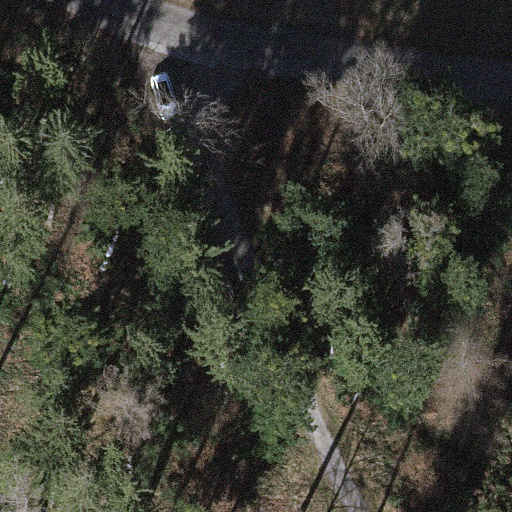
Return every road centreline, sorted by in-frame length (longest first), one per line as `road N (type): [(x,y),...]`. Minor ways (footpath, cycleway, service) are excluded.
road 1 (track): [(181,41),(228,241),(263,339),(363,511)]
road 2 (unclassified): [(104,0),(181,41),(511,83)]
